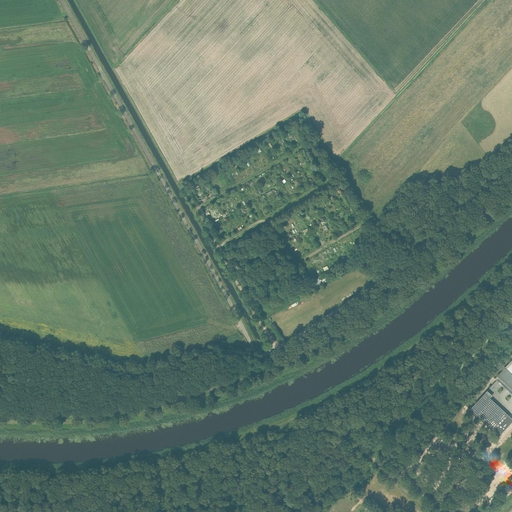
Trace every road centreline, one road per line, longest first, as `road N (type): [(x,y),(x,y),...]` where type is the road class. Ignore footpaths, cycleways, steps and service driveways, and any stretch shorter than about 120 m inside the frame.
road 1 (unclassified): [(261,354),(61,0)]
road 2 (track): [(511,290),(271,506)]
road 3 (unclassified): [(261,354),(372,285),(511,165)]
road 4 (track): [(276,348),(221,246),(326,183)]
road 5 (track): [(483,0),(398,90)]
